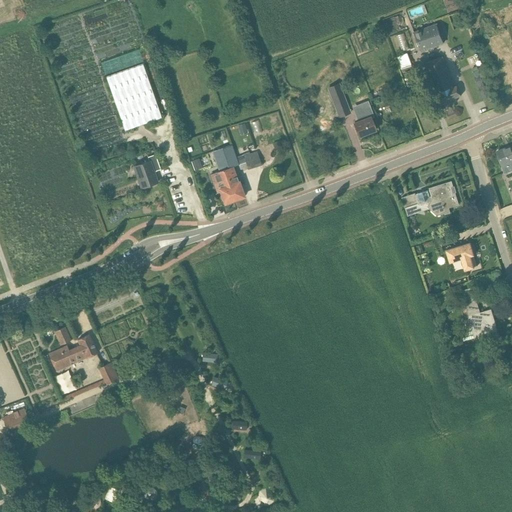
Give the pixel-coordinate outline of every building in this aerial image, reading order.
[(444,43),(437,24),(414,32),(422,52),(444,43)] [(105,72),(143,63),(141,51),(102,60),(105,72)] [(407,53),(395,57),(400,69),(411,65),(407,53)] [(511,63),(502,67),(510,87),(511,86),(511,63)] [(481,99),(489,97),(480,66),(473,68),(481,99)] [(141,67),(105,80),(124,133),(160,120),(141,67)] [(455,87),(453,82),(435,88),(438,94),(435,95),(439,105),(461,96),(457,86),(455,87)] [(339,83),(327,88),(337,114),(349,110),(339,83)] [(378,92),(382,100),(388,97),(385,89),(378,92)] [(371,116),(369,117),(366,110),(355,114),(358,121),(354,122),(359,137),(376,130),(371,116)] [(245,123),(238,125),(240,134),(247,132),(245,123)] [(235,157),(230,145),(222,148),(229,168),(221,171),(227,187),(228,186),(231,193),(231,194),(233,201),(244,197),(239,182),(238,182),(232,167),(237,165),(235,157)] [(511,146),(497,152),(503,166),(510,163),(511,165),(511,164),(511,146)] [(229,168),(222,148),(212,152),(219,171),(210,175),(217,190),(220,189),(225,204),(233,201),(231,194),(231,193),(228,186),(227,187),(221,171),(229,168)] [(246,162),(249,169),(261,165),(257,152),(250,154),(249,153),(243,155),(235,157),(237,165),(246,162)] [(149,160),(134,166),(142,188),(158,183),(154,172),(160,169),(155,155),(148,157),(149,160)] [(402,198),(405,207),(419,203),(419,205),(428,207),(428,206),(437,215),(445,213),(446,214),(449,213),(447,207),(458,204),(451,182),(430,189),(430,190),(428,190),(417,193),(417,194),(415,193),(402,198)] [(441,246),(441,247),(450,244),(447,235),(439,238),(439,239),(441,246)] [(477,267),(470,244),(446,251),(450,263),(461,260),(464,270),(477,267)] [(473,287),(462,290),(474,331),(476,337),(478,344),(499,338),(491,310),(481,314),(473,287)] [(61,345),(71,340),(65,327),(55,331),(61,345)] [(467,339),(476,337),(474,331),(466,333),(467,339)] [(67,345),(48,354),(56,371),(86,357),(86,358),(98,353),(89,335),(78,340),(80,345),(69,350),(67,345)] [(111,362),(99,368),(106,384),(118,379),(111,362)] [(2,417),(9,432),(30,422),(23,407),(2,417)] [(263,458),(263,449),(244,449),(244,458),(263,458)] [(39,481),(40,484),(43,486),(45,486),(47,483),(47,480),(45,478),(41,478),(39,481)] [(106,498),(115,501),(119,488),(111,485),(106,498)] [(269,490),(259,490),(259,501),(269,501),(269,490)]
